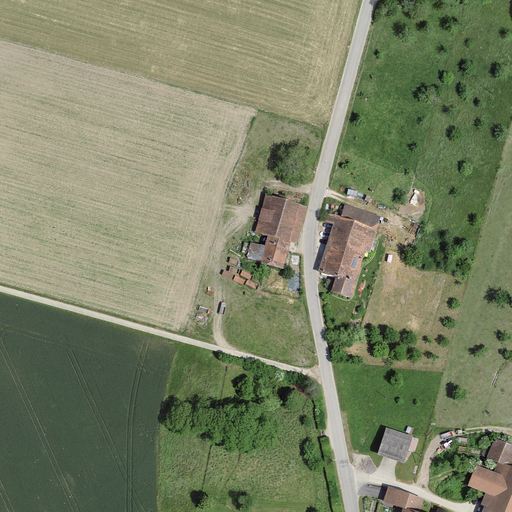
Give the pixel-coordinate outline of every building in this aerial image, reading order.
[(268,236),(261,262),(284,269),(291,242),(297,243),(306,208),(266,197),(256,233),(268,236)] [(380,216),(328,199),(321,221),(334,225),(318,275),(354,286),(365,249),(369,251),(380,216)] [(405,464),(413,436),(387,428),(378,455),(405,464)] [(511,511),(511,448),(493,441),(489,451),(483,466),(477,464),(468,487),(488,496),(483,509),(481,511),(511,511)] [(420,511),(424,499),(388,487),(383,503),(403,510),(409,511),(420,511)]
